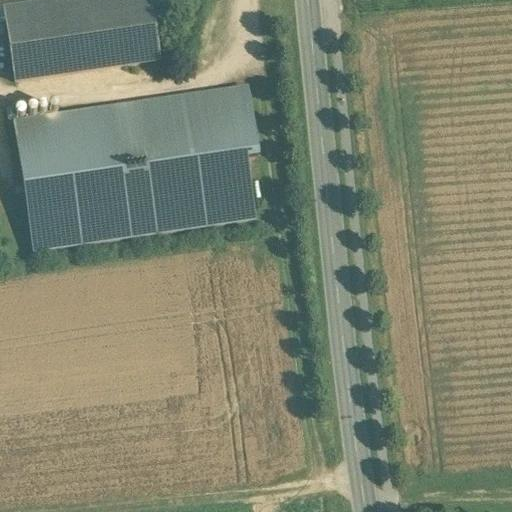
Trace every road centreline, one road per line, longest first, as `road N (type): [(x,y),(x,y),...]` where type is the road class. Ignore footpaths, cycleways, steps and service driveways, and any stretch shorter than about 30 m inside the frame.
road 1 (secondary): [(312,0),(365,511)]
road 2 (track): [(51,511),(331,482)]
